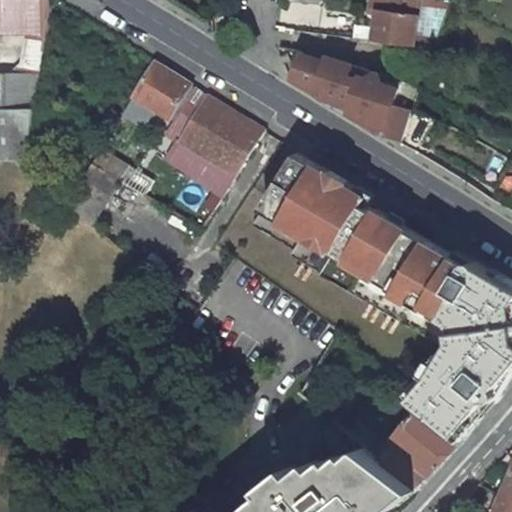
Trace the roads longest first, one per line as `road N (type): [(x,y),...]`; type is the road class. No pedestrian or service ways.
road 1 (residential): [(255,88),(511,240)]
road 2 (residential): [(113,0),(255,88)]
